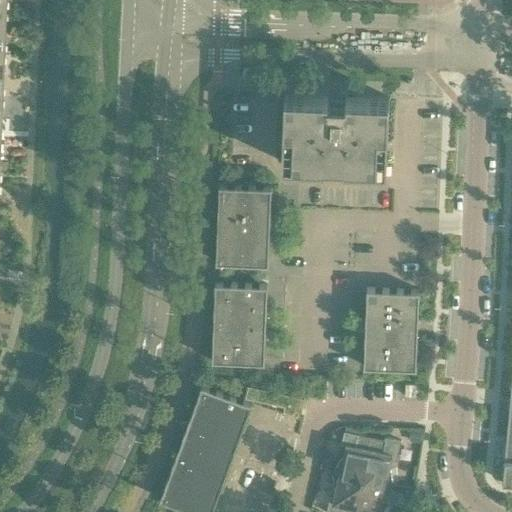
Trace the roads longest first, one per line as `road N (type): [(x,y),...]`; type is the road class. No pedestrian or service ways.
road 1 (secondary): [(132,39),(114,300),(100,367),(75,429),(23,511)]
road 2 (secondary): [(91,511),(121,450),(154,323),(168,51)]
road 3 (tertiary): [(460,415),(479,90)]
road 4 (residential): [(168,51),(430,58),(482,30)]
road 5 (residential): [(482,30),(171,18)]
road 6 (residential): [(293,511),(313,424),(325,409),(460,415)]
